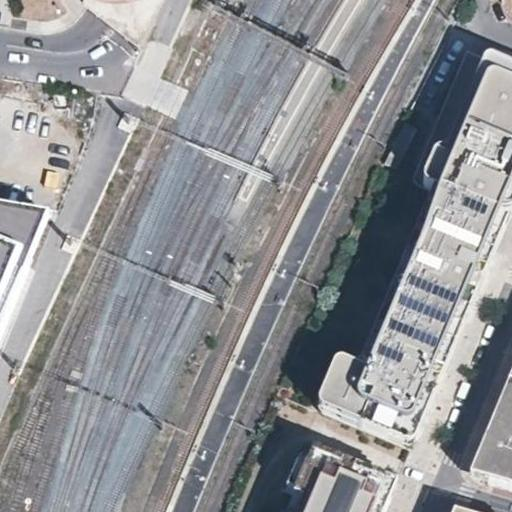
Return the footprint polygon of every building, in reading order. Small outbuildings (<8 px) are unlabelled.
[(86,0),(87,1),(117,9),(131,8),(143,7),(159,0),(86,0)] [(488,65),(494,65),(482,60),(468,54),(457,79),(477,87),(485,68),(488,65)] [(431,194),(485,217),(497,223),(501,213),(504,215),(509,215),(511,213),(511,212),(511,72),(494,65),(488,65),(485,68),(477,87),(457,79),(415,179),(415,183),(417,188),(431,194)] [(485,217),(431,194),(355,372),(342,367),(339,367),(336,368),(334,371),(322,399),(323,402),(324,404),(324,405),(327,407),(410,442),(414,442),(419,438),(429,413),(471,312),(499,246),(476,237),(485,217)] [(0,319),(41,221),(0,212),(0,319)] [(499,246),(511,214),(511,212),(511,213),(509,215),(504,215),(501,213),(497,223),(485,217),(476,237),(499,246)] [(511,378),(477,464),(487,483),(511,490),(511,378)] [(323,402),(322,399),(319,406),(319,409),(320,414),(323,416),(406,451),(411,451),(414,448),(419,438),(414,442),(410,442),(327,407),(324,405),(324,404),(323,402)] [(386,511),(396,489),(313,455),(311,459),(302,463),(293,469),(287,477),(284,482),(281,491),(295,497),(289,511),(386,511)] [(487,483),(477,464),(471,478),(487,483)]
